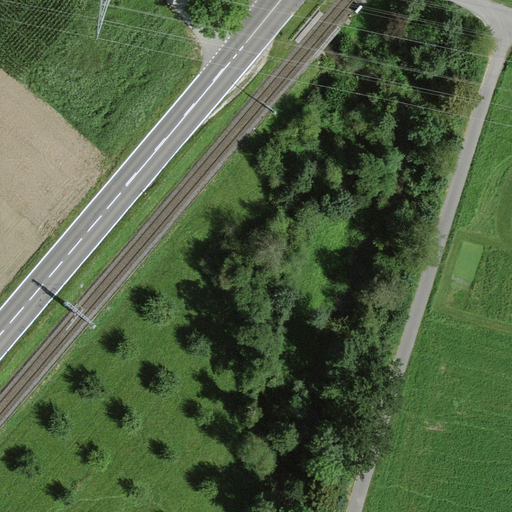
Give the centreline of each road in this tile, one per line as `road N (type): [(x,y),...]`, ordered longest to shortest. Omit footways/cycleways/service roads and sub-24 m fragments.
road 1 (track): [(507,22),(352,511)]
road 2 (primary): [(0,333),(261,22)]
